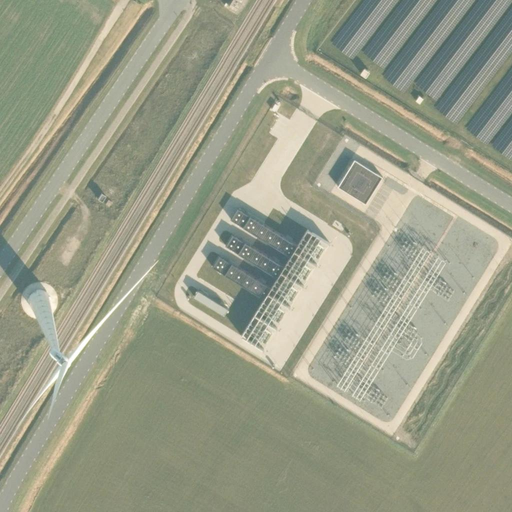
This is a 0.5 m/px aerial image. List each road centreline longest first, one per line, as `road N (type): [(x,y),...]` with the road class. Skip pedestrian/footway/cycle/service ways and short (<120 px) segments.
road 1 (tertiary): [(0,509),(271,57)]
road 2 (unclassified): [(0,263),(177,0)]
road 3 (unclassified): [(511,205),(271,57)]
